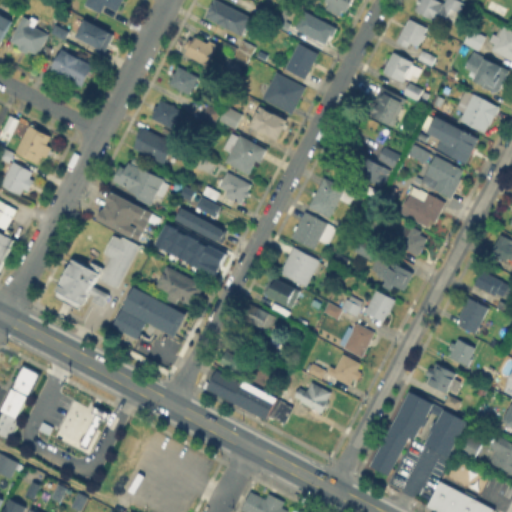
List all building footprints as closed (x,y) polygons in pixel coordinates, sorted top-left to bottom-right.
[(122,0),(118,10),(105,3),(101,11),(87,4),(89,0),(122,0)] [(221,0),(251,16),(242,34),(207,15),(214,0),(221,0)] [(352,0),(347,10),(344,8),(341,14),(327,7),(330,1),(328,0),(352,0)] [(459,9),(460,9),(454,22),(447,19),(445,23),(416,8),(418,2),(417,2),(418,0),(442,0),(446,2),(459,9)] [(459,9),(446,2),(447,0),(462,0),(464,1),(459,9)] [(272,10),(268,19),(255,13),(260,4),(272,10)] [(338,26),(334,35),(332,34),(328,43),(318,38),(318,39),(309,34),(310,34),(297,27),(306,9),(338,26)] [(25,14),(31,18),(33,15),(39,18),(35,25),(50,32),(39,53),(30,49),(28,52),(19,47),(20,44),(11,39),(25,14)] [(0,42),(0,16),(13,23),(2,44),(0,42)] [(277,23),(281,17),(292,23),(288,30),(277,23)] [(410,17),(427,26),(424,33),(426,33),(423,39),(421,39),(418,45),(410,41),(408,45),(397,40),(406,23),(407,23),(410,17)] [(79,35),(88,18),(113,31),(104,49),(79,35)] [(58,23),(71,31),(67,39),(53,32),(58,23)] [(505,25),(511,28),(511,57),(493,48),(496,42),(490,39),(494,32),(500,35),(505,25)] [(486,35),(480,49),(465,41),(472,27),(486,35)] [(196,35),(209,41),(210,39),(218,43),(207,63),(186,52),(188,47),(185,46),(189,37),(193,39),(196,35)] [(256,45),(248,61),(235,54),(243,38),(256,45)] [(320,51),(306,77),(286,67),(299,41),(320,51)] [(95,63),(84,85),(52,69),(63,47),(95,63)] [(437,55),(432,64),(419,57),(424,48),(437,55)] [(394,50),(414,61),(413,62),(423,68),(419,76),(413,73),(411,78),(406,75),(404,80),(384,70),(388,62),(386,62),(389,57),(390,58),(394,50)] [(485,57),(510,69),(501,87),(500,88),(496,90),(494,90),(475,78),(478,72),(473,69),(471,73),(464,70),(466,65),(467,66),(475,50),(486,55),(485,57)] [(179,64),(200,75),(191,93),(170,82),(174,75),(172,74),(174,70),(176,71),(179,64)] [(265,99),(277,73),(308,88),(296,113),(265,99)] [(424,88),(418,99),(404,92),(410,80),(424,88)] [(383,88),(408,100),(394,129),(372,118),(383,95),(380,94),(383,88)] [(500,105),(491,123),(490,122),(485,131),(461,118),(464,110),(457,107),(466,89),(500,105)] [(162,98),(182,109),(173,127),(153,116),(156,109),(154,108),(156,104),(158,105),(162,98)] [(222,109),(213,125),(201,118),(208,102),(222,109)] [(288,119),(277,139),(251,124),(263,103),(288,119)] [(243,112),(236,127),(220,118),(228,104),(243,112)] [(25,121),(18,135),(4,127),(11,113),(20,118),(20,119),(25,121)] [(438,138),(425,131),(434,114),(477,137),(464,162),(434,146),(438,138)] [(53,146),(48,156),(43,153),(38,161),(16,150),(31,123),(53,135),(48,143),(53,146)] [(176,143),(165,162),(134,146),(138,138),(136,137),(142,125),(176,143)] [(423,140),(415,136),(418,130),(426,135),(423,140)] [(233,131),(240,135),(241,133),(267,148),(260,160),(257,159),(249,172),(227,160),(232,151),(224,147),(233,131)] [(429,151),(423,162),(407,153),(412,142),(429,151)] [(15,151),(10,162),(0,157),(0,146),(1,144),(15,151)] [(401,153),(394,166),(378,157),(385,145),(401,153)] [(465,169),(460,177),(462,177),(452,196),(421,180),(420,183),(418,182),(423,172),(426,173),(436,153),(465,169)] [(392,168),(383,185),(356,170),(365,154),(392,168)] [(35,178),(29,189),(25,187),(21,193),(2,183),(13,160),(33,171),(31,176),(35,178)] [(114,182),(125,160),(166,181),(154,203),(114,182)] [(228,170),(252,182),(249,189),(251,191),(248,196),(246,195),(242,202),(234,197),(233,198),(228,196),(229,194),(226,193),(228,189),(217,183),(222,175),(225,177),(228,170)] [(325,176),(346,187),(355,192),(350,201),(341,196),(331,215),(310,204),(315,194),(313,193),(314,190),(317,191),(325,176)] [(196,189),(191,199),(181,194),(185,184),(196,189)] [(221,191),(217,198),(204,192),(208,184),(221,191)] [(414,185),(420,188),(420,187),(447,200),(436,220),(432,218),(428,224),(401,210),(409,194),(407,192),(407,188),(412,188),(414,185)] [(221,205),(215,216),(196,205),(202,194),(221,205)] [(99,223),(112,196),(152,216),(138,243),(99,223)] [(337,226),(329,242),(320,238),(317,245),(310,245),(293,236),(306,209),(337,226)] [(177,222),(183,212),(227,235),(221,245),(177,222)] [(154,244),(166,221),(226,252),(214,275),(154,244)] [(404,248),(409,236),(404,233),(408,225),(424,233),(422,237),(428,240),(420,256),(404,248)] [(0,230),(16,239),(0,269),(0,230)] [(380,245),(373,259),(356,249),(363,236),(380,245)] [(493,255),(503,237),(511,242),(511,263),(511,265),(493,255)] [(114,238),(140,251),(121,289),(103,280),(112,260),(105,257),(114,238)] [(282,272),(295,247),(319,260),(306,285),(282,272)] [(338,255),(349,261),(342,274),(331,268),(338,255)] [(387,255),(415,271),(405,289),(396,283),(392,289),(384,284),(385,281),(378,277),(379,275),(376,273),(378,270),(372,267),(378,255),(384,259),(387,255)] [(110,292),(111,292),(105,305),(93,299),(96,294),(91,291),(85,303),(83,301),(81,307),(56,294),(59,288),(58,288),(74,257),(90,265),(93,259),(106,266),(102,272),(100,271),(94,283),(110,292)] [(205,286),(199,296),(195,294),(190,302),(180,297),(177,302),(167,297),(170,293),(156,286),(168,263),(202,281),(201,284),(205,286)] [(511,284),(511,294),(510,298),(497,291),(496,294),(475,282),(483,268),(504,278),(503,280),(511,284)] [(302,288),(293,305),(264,291),(273,274),(302,288)] [(188,312),(177,335),(148,320),(139,338),(114,324),(135,284),(188,312)] [(374,287),(377,289),(378,288),(396,298),(385,320),(364,309),(367,304),(369,305),(373,296),(370,294),(374,287)] [(344,307),(342,306),(347,297),(349,298),(352,293),(364,299),(361,304),(363,305),(358,314),(344,307)] [(490,305),(476,332),(460,324),(464,317),(460,315),(470,295),(490,305)] [(277,314),(269,329),(243,315),(251,300),(277,314)] [(342,306),(344,307),(339,317),(325,310),(330,300),(342,306)] [(358,321),(377,330),(364,357),(344,347),(347,341),(342,338),(349,324),(354,326),(356,321),(357,322),(358,321)] [(459,336),(477,346),(471,356),(473,357),(470,364),(450,354),(453,349),(449,347),(453,340),(456,341),(459,336)] [(246,359),(240,370),(218,358),(224,348),(246,359)] [(363,361),(351,384),(327,371),(331,364),(336,366),(344,351),(363,361)] [(331,361),(323,377),(309,370),(317,354),(331,361)] [(3,408),(0,406),(0,404),(22,361),(40,371),(17,416),(3,408)] [(438,361),(457,371),(455,375),(462,379),(457,390),(450,387),(447,392),(427,381),(430,375),(426,373),(431,364),(435,366),(438,361)] [(497,369),(490,383),(476,376),(483,362),(497,369)] [(247,408),(206,386),(217,365),(258,387),(247,408)] [(511,370),(503,390),(511,394),(511,370)] [(313,380),(332,390),(328,399),(329,399),(323,410),(302,399),(303,398),(296,394),(301,385),(307,389),(308,387),(309,388),(313,380)] [(258,387),(276,396),(267,413),(265,417),(247,408),(258,387)] [(427,416),(423,424),(420,423),(413,437),(408,434),(387,473),(370,464),(409,390),(465,419),(447,454),(423,442),(431,428),(428,427),(432,419),(435,421),(438,414),(428,409),(425,415),(427,416)] [(463,399),(458,409),(444,402),(449,392),(463,399)] [(282,421),(267,413),(276,396),(291,405),(282,421)] [(511,421),(503,417),(511,401),(511,421)] [(17,416),(19,417),(9,437),(0,432),(0,414),(3,408),(17,416)] [(50,435),(31,425),(39,408),(100,440),(91,457),(71,446),(66,454),(46,443),(50,435)] [(489,431),(475,457),(459,449),(473,423),(489,431)] [(511,471),(491,460),(497,449),(489,445),(496,432),(511,440),(511,471)] [(0,474),(0,461),(3,456),(21,467),(13,482),(0,474)] [(32,497),(26,494),(33,480),(39,483),(32,497)] [(443,481),(493,507),(490,511),(441,511),(430,506),(443,481)] [(53,497),(60,484),(68,488),(61,502),(53,497)] [(252,488),(265,495),(269,489),(287,499),(284,505),(292,509),(290,511),(245,511),(241,510),(252,488)] [(70,505),(77,491),(86,495),(79,509),(70,505)] [(23,511),(2,511),(10,497),(27,506),(23,511)]
